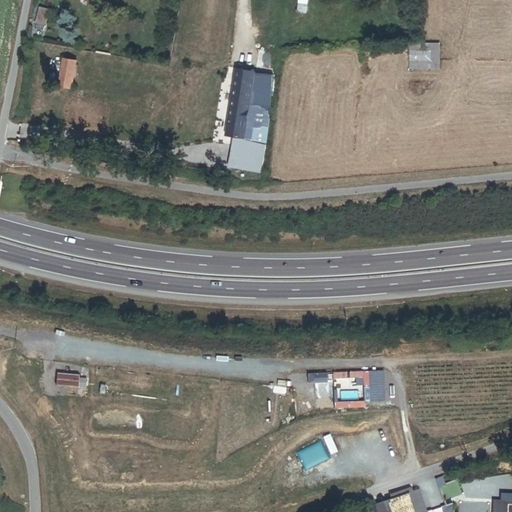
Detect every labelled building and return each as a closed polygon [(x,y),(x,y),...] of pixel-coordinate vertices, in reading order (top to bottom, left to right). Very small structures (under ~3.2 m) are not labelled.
[(304,22),(305,0),(297,0),(296,22),(304,22)] [(60,91),(73,94),(77,67),(64,65),(60,91)] [(266,132),(268,123),(263,114),(254,113),(246,112),(249,86),(250,78),(232,77),(224,143),(242,145),(243,135),(259,137),(266,132)] [(257,87),(249,86),(246,112),(254,113),(257,87)] [(396,511),(413,511),(408,496),(392,502),(396,511)]
